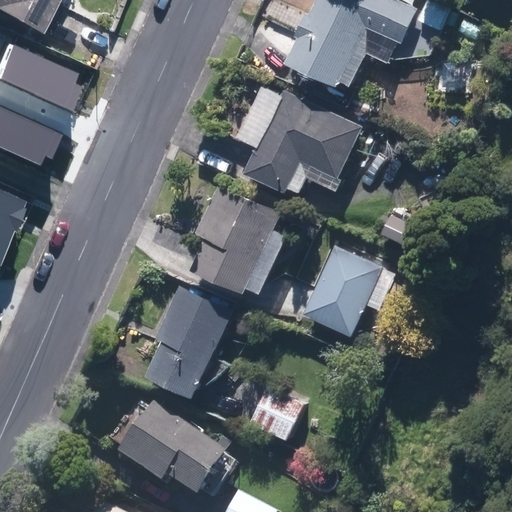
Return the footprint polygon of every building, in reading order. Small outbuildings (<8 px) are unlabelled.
[(0,0),(0,8),(40,30),(55,0),(0,0)] [(307,34),(296,61),(347,83),(372,26),(408,41),(423,6),(409,0),(322,0),(317,12),(314,11),(304,33),(307,34)] [(455,7),(438,0),(431,0),(423,19),(445,29),(455,7)] [(42,50),(0,28),(0,133),(11,139),(33,94),(23,89),(42,50)] [(289,92),(267,83),(245,134),(267,144),(289,92)] [(348,175),(371,124),(291,89),(289,92),(267,144),(254,172),(295,189),(309,158),(348,175)] [(0,212),(15,184),(0,176),(0,212)] [(292,208),(227,180),(206,230),(216,234),(203,265),(258,289),(292,208)] [(396,212),(389,230),(430,247),(437,229),(396,212)] [(310,311),(360,333),(390,263),(340,241),(310,311)] [(206,393),(244,305),(187,281),(164,335),(172,338),(157,372),(206,393)] [(297,437),(312,401),(274,385),(258,420),(297,437)] [(242,451),(160,402),(130,452),(177,481),(181,475),(215,496),(242,451)] [(285,511),(244,491),(233,511),(285,511)] [(132,511),(107,500),(101,511),(132,511)]
